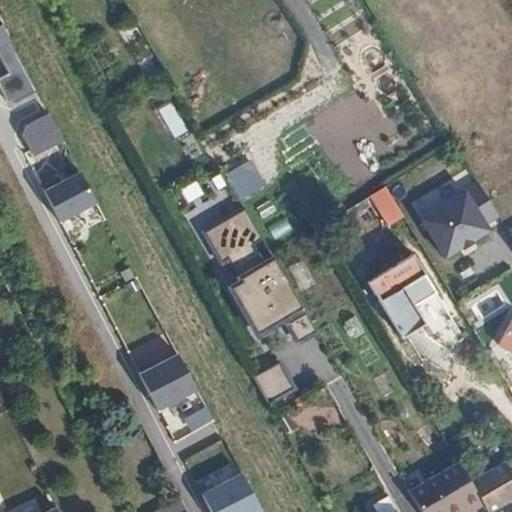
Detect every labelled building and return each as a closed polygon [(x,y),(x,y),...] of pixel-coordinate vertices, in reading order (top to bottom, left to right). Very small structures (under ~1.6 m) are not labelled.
[(128,49),(144,40),(130,16),(115,25),(128,49)] [(142,74),(156,69),(151,53),(136,58),(142,74)] [(346,192),(377,173),(365,154),(334,172),(346,192)] [(78,170),(43,190),(61,222),(96,202),(78,170)] [(378,177),(363,186),(381,216),(396,207),(378,177)] [(193,180),(177,187),(183,201),(199,195),(193,180)] [(469,186),(416,211),(437,256),(490,231),(469,186)] [(243,207),(198,230),(252,333),(297,310),(243,207)] [(405,250),(362,277),(395,334),(418,320),(396,283),(417,269),(405,250)] [(511,307),(495,339),(511,348),(511,307)] [(196,390),(179,356),(138,375),(155,410),(196,390)] [(277,362),(251,374),(262,399),(289,387),(277,362)] [(511,479),(501,459),(466,480),(479,502),(484,510),(511,493),(511,479)] [(455,461),(408,488),(421,511),(450,511),(463,505),(466,509),(479,502),(466,480),(455,461)] [(259,511),(261,511),(242,474),(201,495),(209,511),(259,511)] [(149,511),(188,511),(180,496),(149,511)]
